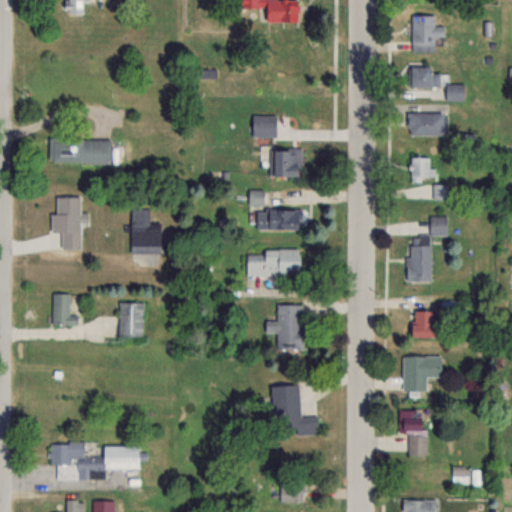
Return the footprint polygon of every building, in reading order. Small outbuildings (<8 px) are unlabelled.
[(84,13),(84,0),(63,0),(64,13),(84,13)] [(294,22),(294,0),(239,0),(240,7),(258,7),(258,21),(294,22)] [(443,26),(434,26),(434,15),(411,15),(411,51),(434,51),(434,37),(443,37),(443,26)] [(408,86),(438,86),(438,66),(408,66),(408,86)] [(444,100),(462,100),(462,83),(444,83),(444,100)] [(404,134),(445,134),(445,112),(404,112),(404,134)] [(251,136),(275,136),(275,114),(251,114),(251,136)] [(109,163),(110,138),(48,137),(48,162),(109,163)] [(300,147),(270,147),(270,176),(300,176),(300,147)] [(409,178),(437,178),(437,154),(409,154),(409,178)] [(447,185),(433,184),(433,196),(446,197),(447,185)] [(248,202),(261,203),(261,191),(249,191),(248,202)] [(80,196),(54,196),(54,212),(50,212),(50,231),(59,231),(59,248),(80,248),(80,196)] [(129,208),(129,252),(158,252),(158,221),(149,221),(149,208),(129,208)] [(300,208),(254,209),(255,229),(301,229),(300,208)] [(298,248),(262,248),(262,268),(298,268),(298,248)] [(76,314),(69,314),(69,293),(52,293),(52,324),(76,324),(76,314)] [(117,335),(143,335),(143,302),(117,302),(117,335)] [(303,304),(276,303),(275,320),(265,320),(265,331),(277,331),(276,347),(302,348),(303,304)] [(434,310),(410,310),(410,337),(434,337),(434,310)] [(425,389),(425,377),(440,377),(440,355),(401,355),(401,389),(425,389)] [(295,434),(317,433),(316,415),(299,416),(298,384),(270,385),(272,426),(294,425),(295,434)] [(407,454),(426,454),(426,434),(420,434),(420,409),(397,409),(396,432),(407,432),(407,454)] [(140,468),(139,443),(100,444),(100,442),(50,442),(50,463),(76,463),(76,477),(92,477),(92,468),(140,468)] [(279,501),(305,501),(305,482),(279,482),(279,501)] [(76,511),(77,511),(85,511),(85,497),(65,498),(65,511),(76,511)] [(405,511),(435,511),(436,499),(402,498),(402,511),(405,511)]
